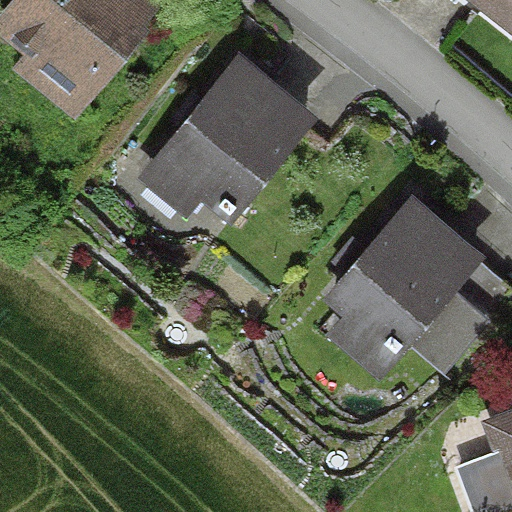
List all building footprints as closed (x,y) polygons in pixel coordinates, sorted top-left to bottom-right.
[(89,70),(144,0),(16,0),(0,20),(0,23),(42,57),(54,42),(89,70)] [(511,0),(476,0),(511,27),(511,0)] [(194,184),(224,208),(299,114),(235,62),(159,156),(162,159),(146,179),(178,204),(194,184)] [(402,332),(442,366),(479,323),(439,289),(468,255),(407,203),(328,294),(390,347),(402,332)] [(491,511),(511,504),(511,415),(487,424),(497,451),(460,465),(477,511),(491,511)]
